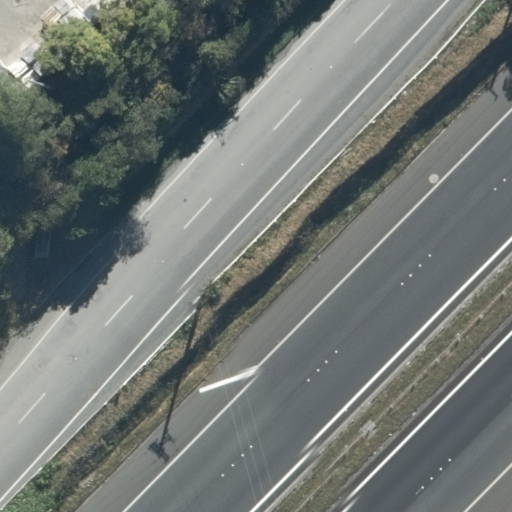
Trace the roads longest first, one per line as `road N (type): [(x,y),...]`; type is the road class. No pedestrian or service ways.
road 1 (unclassified): [(0,433),(412,0)]
road 2 (trunk): [(188,511),(511,184)]
road 3 (trunk): [(511,409),(411,511)]
